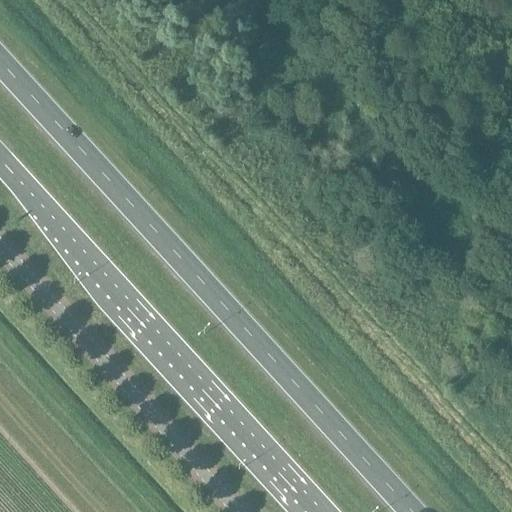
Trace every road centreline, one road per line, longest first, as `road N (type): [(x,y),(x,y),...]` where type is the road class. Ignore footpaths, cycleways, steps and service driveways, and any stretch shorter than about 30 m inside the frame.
road 1 (trunk): [(411,511),(0,63)]
road 2 (trunk): [(0,161),(319,511)]
road 3 (unclassified): [(0,253),(236,511)]
